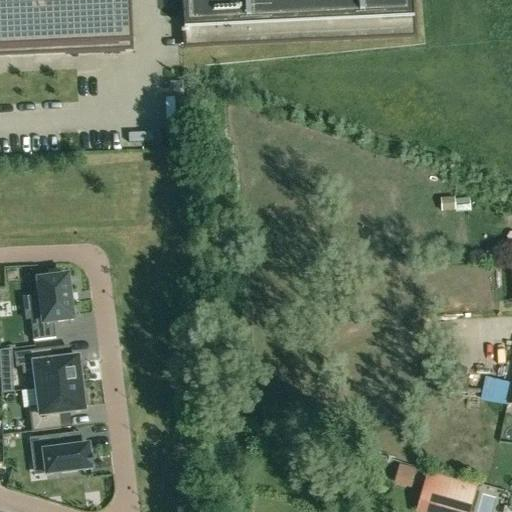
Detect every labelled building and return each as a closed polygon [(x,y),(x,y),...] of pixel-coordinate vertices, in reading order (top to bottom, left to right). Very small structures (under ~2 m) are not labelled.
[(0,0),(0,56),(131,50),(129,0),(0,0)] [(182,0),(185,48),(415,37),(413,0),(182,0)] [(455,199),(456,212),(467,211),(466,198),(455,199)] [(43,316),(30,318),(30,319),(33,341),(55,339),(53,323),(73,320),(68,276),(38,280),(40,296),(43,316)] [(51,349),(14,353),(16,367),(22,366),(23,375),(35,373),(37,390),(81,384),(80,375),(83,375),(82,361),(78,362),(78,360),(79,360),(78,357),(76,358),(72,359),(52,361),(51,349)] [(443,393),(466,393),(465,368),(443,369),(443,393)] [(39,407),(29,408),(32,432),(61,429),(59,414),(69,413),(83,411),(83,412),(85,411),(85,409),(84,409),(84,407),(87,407),(85,393),(82,394),(81,384),(37,390),(39,407)] [(60,435),(30,439),(33,462),(44,461),(46,476),(92,470),(89,446),(62,449),(60,435)] [(424,499),(467,511),(473,490),(430,478),(424,499)]
